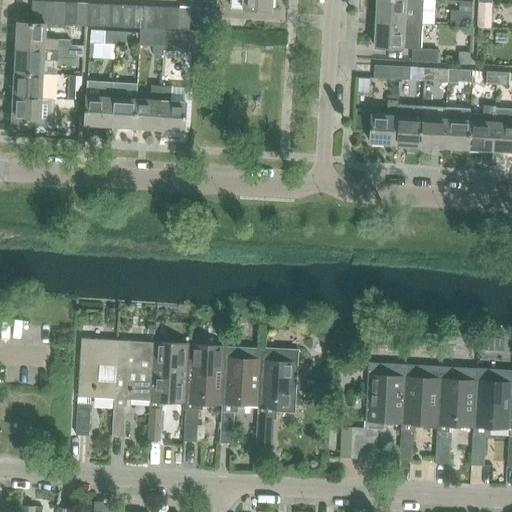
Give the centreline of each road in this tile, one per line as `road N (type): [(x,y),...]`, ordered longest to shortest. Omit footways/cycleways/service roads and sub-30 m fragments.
road 1 (residential): [(325,185),(0,167)]
road 2 (residential): [(511,501),(226,487)]
road 3 (residential): [(226,487),(0,473)]
road 4 (residential): [(511,203),(365,196),(325,185)]
road 5 (residential): [(333,0),(325,185)]
